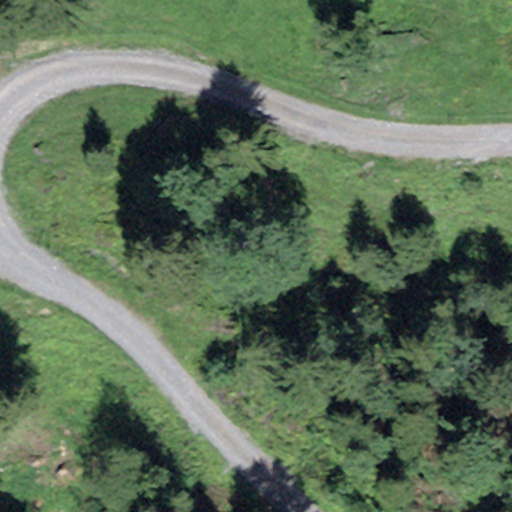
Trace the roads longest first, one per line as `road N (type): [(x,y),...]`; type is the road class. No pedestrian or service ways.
road 1 (track): [(0,111),(37,79),(80,67),(125,67),(353,132),(511,139)]
road 2 (track): [(302,511),(140,346),(0,243)]
